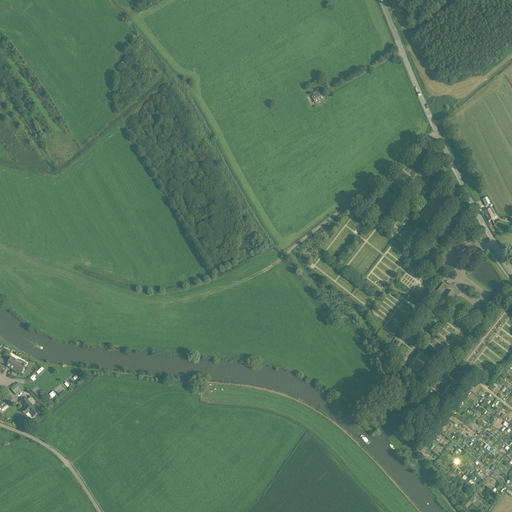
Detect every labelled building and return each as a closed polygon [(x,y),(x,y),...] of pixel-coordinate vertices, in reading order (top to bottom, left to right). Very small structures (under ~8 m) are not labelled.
[(315,105),(325,99),(319,89),(310,95),(315,105)] [(493,215),(495,214),(491,208),(484,212),(488,221),(494,218),(493,215)] [(455,295),(457,297),(459,294),(457,293),(458,290),(454,287),(455,287),(454,286),(453,286),(449,283),(448,286),(443,282),(436,291),(439,293),(437,295),(448,304),(455,295)] [(392,349),(396,351),(401,344),(398,342),(392,349)] [(7,366),(20,374),(26,364),(20,361),(19,363),(11,358),(7,366)] [(33,382),(46,370),(42,366),(29,379),(33,382)] [(22,392),(15,384),(10,388),(16,396),(22,392)] [(7,405),(14,400),(8,393),(0,399),(0,404),(4,401),(7,405)] [(29,411),(34,416),(38,413),(25,398),(21,402),(26,407),(21,411),(23,413),(23,414),(24,413),(25,415),(29,411)]
